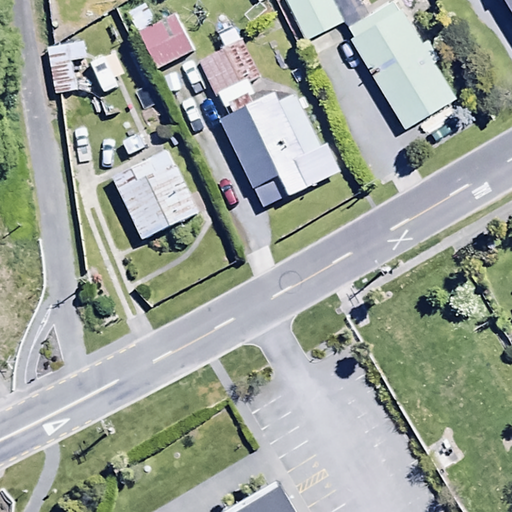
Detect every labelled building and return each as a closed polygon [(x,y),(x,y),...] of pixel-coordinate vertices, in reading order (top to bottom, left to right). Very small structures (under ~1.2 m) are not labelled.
[(282,0),(304,44),(343,25),(340,21),(364,9),(359,0),(282,0)] [(511,0),(498,0),(511,22),(511,0)] [(395,2),(344,29),(402,133),(453,105),(430,62),(436,59),(424,37),(416,40),(395,2)] [(153,24),(143,6),(124,16),(154,73),(191,54),(170,15),(153,24)] [(222,50),(196,62),(224,113),(255,98),(252,91),(262,86),(233,28),(215,36),(222,50)] [(68,64),(83,61),(80,44),(45,50),(54,99),(74,96),(68,64)] [(272,97),(219,119),(261,208),(341,174),(325,138),(315,142),(296,100),(276,108),(272,97)] [(167,153),(109,180),(138,243),(196,216),(167,153)] [(405,367),(460,452),(511,419),(456,333),(405,367)] [(437,446),(425,454),(443,481),(455,474),(437,446)] [(293,511),(275,482),(226,511),(293,511)]
